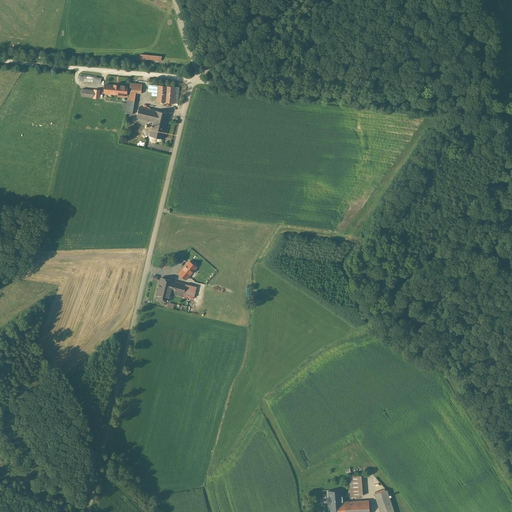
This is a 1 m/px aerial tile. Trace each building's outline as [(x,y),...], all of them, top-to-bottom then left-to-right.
[(142,84),(130,83),(130,93),(136,93),(141,94),(142,84)] [(123,86),(105,84),(104,93),(122,95),(123,86)] [(175,87),(159,86),(157,102),(174,103),(175,87)] [(94,90),(82,89),(81,96),(94,98),(94,90)] [(136,93),(130,93),(129,97),(128,97),(125,113),(132,114),(136,93)] [(169,113),(156,110),(156,111),(139,107),(137,117),(139,118),(147,120),(153,121),(150,136),(163,139),(167,120),(171,121),(173,115),(169,114),(169,113)] [(188,263),(179,273),(186,280),(196,267),(189,261),(188,263)] [(173,280),(161,278),(156,298),(168,301),(170,293),(183,296),(186,297),(187,295),(170,291),(173,281),(173,280)] [(190,285),(173,281),(170,291),(187,295),(190,285)] [(197,287),(190,285),(187,295),(194,297),(197,287)] [(342,490),(327,491),(328,511),(343,511),(343,502),(342,497),(342,490)] [(393,511),(387,490),(374,494),(380,511),(393,511)] [(369,511),(369,500),(343,502),(343,511),(369,511)]
